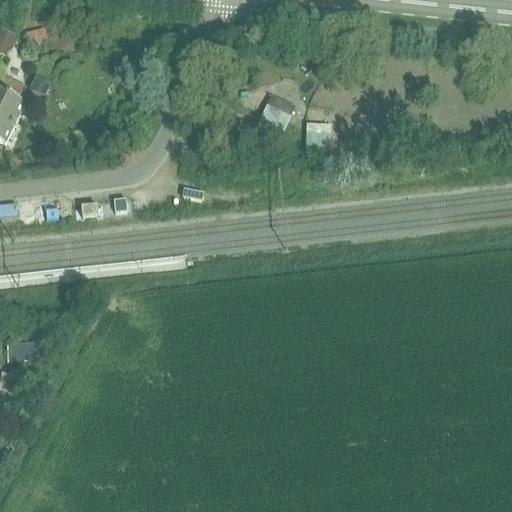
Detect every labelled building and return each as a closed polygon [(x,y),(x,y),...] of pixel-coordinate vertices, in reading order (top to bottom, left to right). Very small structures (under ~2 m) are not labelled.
[(44,31),(26,35),(29,48),(47,45),(44,31)] [(1,33),(0,33),(0,57),(5,60),(15,39),(1,33)] [(19,107),(26,93),(0,80),(0,146),(6,149),(25,110),(19,107)] [(230,121),(224,133),(266,153),(272,141),(279,144),(289,122),(266,111),(256,134),(230,121)] [(304,121),(304,131),(329,132),(330,123),(304,121)] [(97,211),(81,211),(81,223),(97,222),(97,211)] [(44,348),(7,351),(7,367),(44,364),(44,348)]
